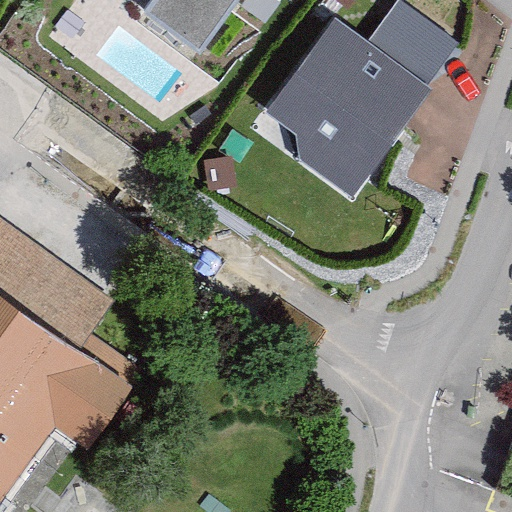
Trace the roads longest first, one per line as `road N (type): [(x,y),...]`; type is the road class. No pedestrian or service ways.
road 1 (residential): [(0,117),(139,220),(427,407)]
road 2 (residential): [(511,172),(427,407)]
